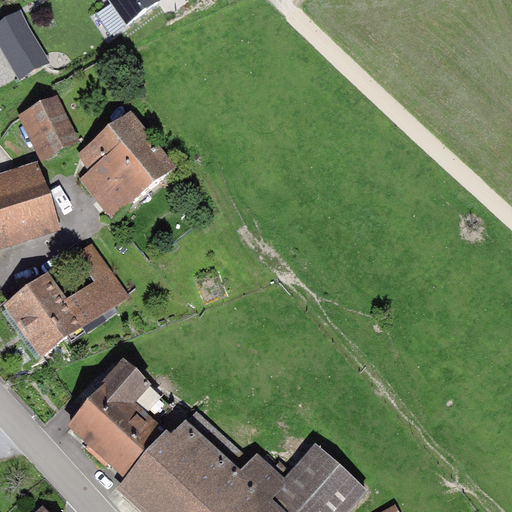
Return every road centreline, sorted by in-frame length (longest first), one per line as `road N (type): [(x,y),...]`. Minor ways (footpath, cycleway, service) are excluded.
road 1 (track): [(511,211),(286,0)]
road 2 (residential): [(96,511),(0,403)]
